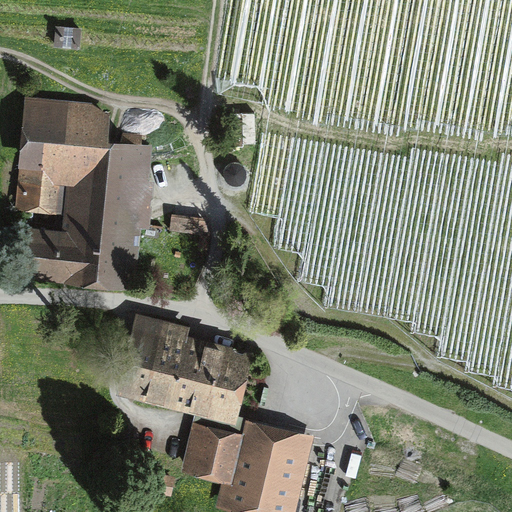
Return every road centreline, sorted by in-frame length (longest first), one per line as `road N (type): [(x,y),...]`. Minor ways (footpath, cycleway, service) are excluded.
road 1 (unclassified): [(0,294),(123,302),(229,328),(511,450)]
road 2 (track): [(511,406),(428,364),(348,351),(317,362)]
